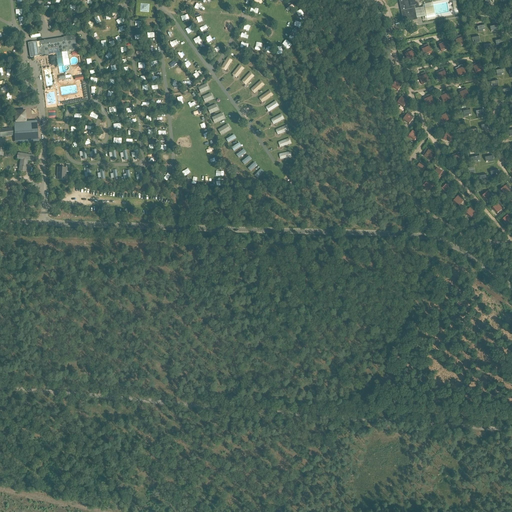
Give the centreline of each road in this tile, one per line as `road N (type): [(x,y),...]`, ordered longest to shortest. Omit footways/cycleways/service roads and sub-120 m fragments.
road 1 (tertiary): [(511,287),(423,234),(0,220)]
road 2 (track): [(0,387),(357,421)]
